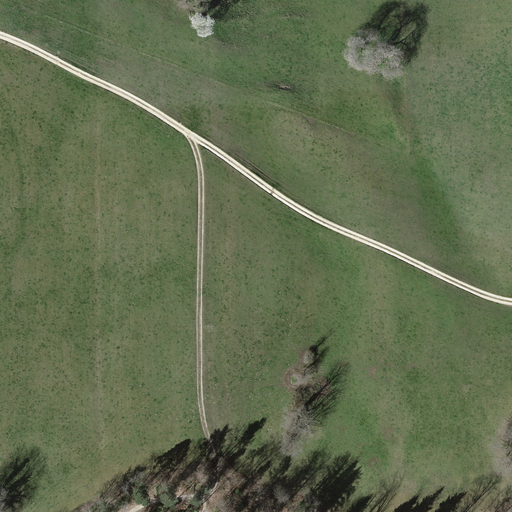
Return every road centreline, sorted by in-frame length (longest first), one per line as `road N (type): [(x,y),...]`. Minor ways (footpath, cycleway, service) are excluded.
road 1 (track): [(511,300),(493,299),(337,230),(90,78),(0,37)]
road 2 (track): [(216,465),(202,415),(192,139)]
